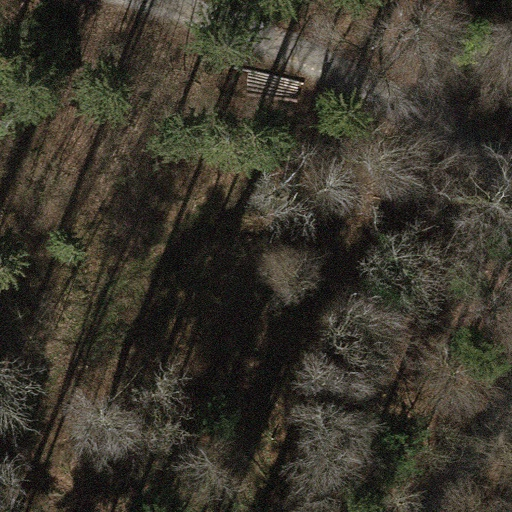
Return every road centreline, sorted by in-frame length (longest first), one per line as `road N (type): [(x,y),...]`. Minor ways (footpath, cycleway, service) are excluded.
road 1 (track): [(511,185),(374,87),(145,0)]
road 2 (track): [(511,399),(417,511)]
